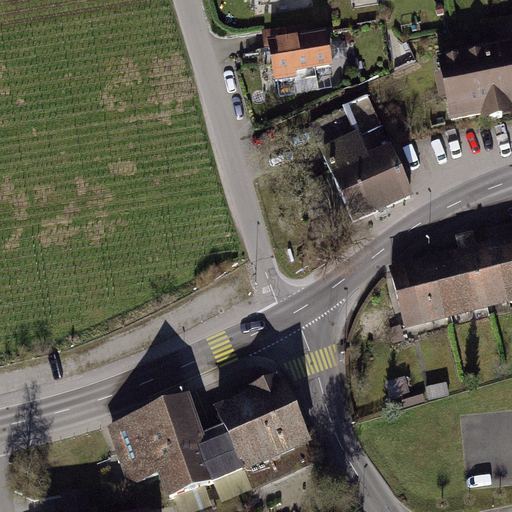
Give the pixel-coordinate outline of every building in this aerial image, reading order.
[(306,30),(268,36),(277,91),(338,81),(330,37),(308,41),(306,30)] [(511,51),(443,65),(455,125),(511,113),(511,51)] [(369,144),(329,163),(356,221),(409,197),(393,163),(381,169),(369,144)] [(467,250),(401,268),(418,330),(511,303),(511,229),(465,242),(467,250)] [(225,431),(244,474),(314,443),(287,382),(217,413),(225,431)] [(195,402),(118,431),(137,483),(163,473),(174,499),(244,474),(225,431),(209,437),(195,402)] [(96,511),(90,489),(64,497),(68,511),(96,511)]
